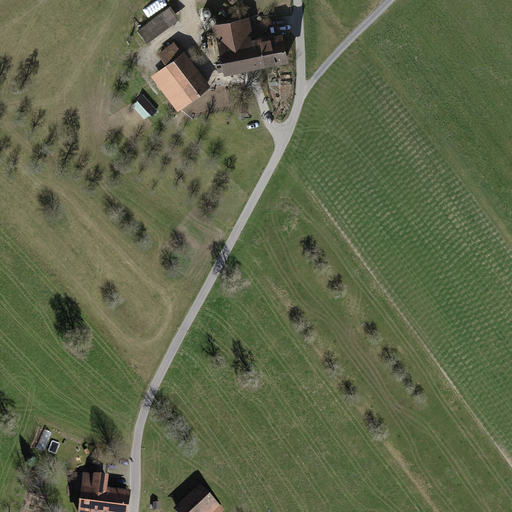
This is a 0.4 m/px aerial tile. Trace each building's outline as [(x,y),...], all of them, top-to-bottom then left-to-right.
[(178,20),(169,8),(136,32),(145,44),(178,20)] [(248,19),(211,26),(221,76),(287,63),(281,34),(268,37),(269,40),(258,42),(258,40),(253,41),(248,19)] [(208,85),(174,42),(157,55),(165,65),(162,68),(179,90),(175,93),(184,104),(208,85)] [(231,189),(218,206),(230,214),(243,197),(231,189)] [(107,476),(82,473),(76,511),(126,511),(129,491),(105,488),(107,476)] [(221,511),(200,489),(174,511),(221,511)]
